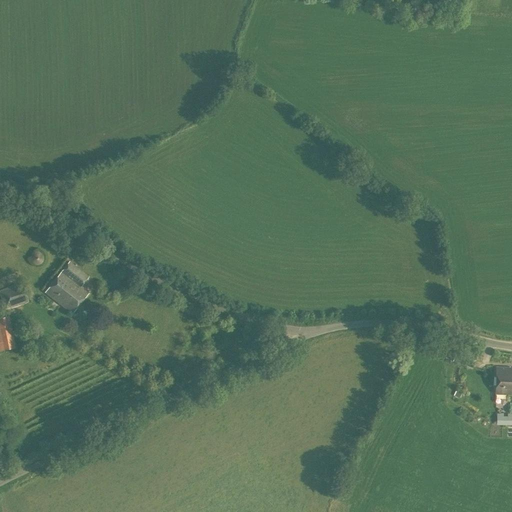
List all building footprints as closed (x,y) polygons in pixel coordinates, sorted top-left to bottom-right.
[(81,287),(88,276),(69,262),(45,292),(57,301),(72,313),(88,292),(81,287)] [(22,283),(0,290),(0,296),(5,311),(29,302),(22,283)] [(0,351),(15,348),(9,316),(0,318),(0,351)] [(458,347),(453,361),(473,367),(477,354),(458,347)] [(511,393),(511,368),(511,369),(511,368),(496,367),(495,393),(511,393)] [(497,425),(511,425),(511,414),(507,414),(507,408),(496,408),(496,414),(497,414),(497,425)]
